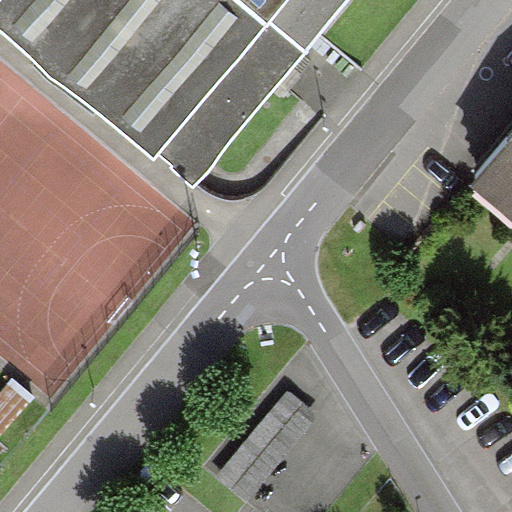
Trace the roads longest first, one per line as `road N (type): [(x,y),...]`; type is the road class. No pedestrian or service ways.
road 1 (unclassified): [(260,259),(52,511)]
road 2 (residential): [(260,259),(402,439),(441,511)]
road 3 (unclassified): [(370,127),(260,259)]
road 4 (residential): [(476,0),(370,127)]
